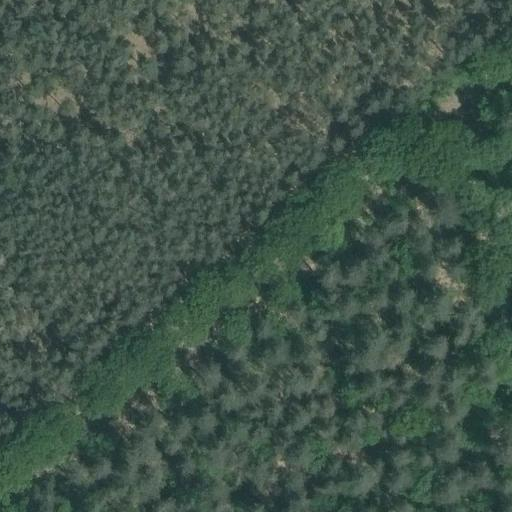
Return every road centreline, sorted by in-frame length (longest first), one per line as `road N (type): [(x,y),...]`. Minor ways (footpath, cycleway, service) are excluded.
road 1 (track): [(0,506),(471,114)]
road 2 (track): [(471,114),(511,296)]
